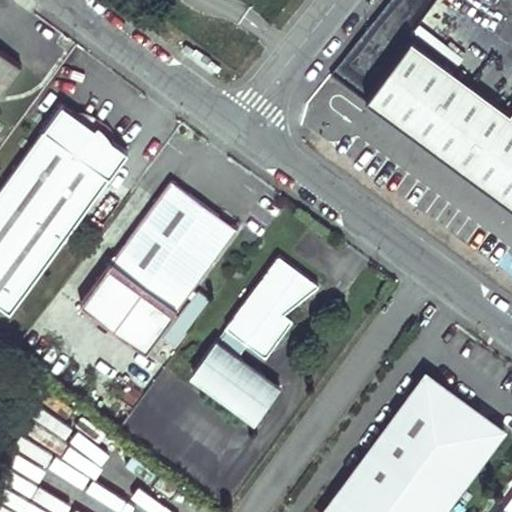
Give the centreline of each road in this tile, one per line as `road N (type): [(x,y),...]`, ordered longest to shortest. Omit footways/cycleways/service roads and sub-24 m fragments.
road 1 (unclassified): [(238,125),(511,325)]
road 2 (unknown): [(437,270),(249,511)]
road 3 (unclassified): [(67,0),(238,125)]
road 4 (unclassified): [(336,0),(238,125)]
